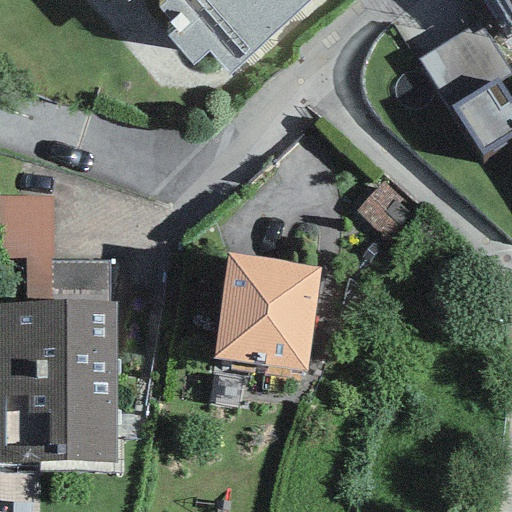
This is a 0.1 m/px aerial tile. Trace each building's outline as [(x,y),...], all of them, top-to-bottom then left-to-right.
[(127,0),(128,1),(130,0),(159,0),(181,24),(166,38),(192,66),(210,51),(229,74),(312,0),(127,0)] [(511,0),(493,0),(511,29),(511,0)] [(511,76),(479,25),(420,62),(483,162),(511,143),(511,101),(511,103),(500,85),(511,76)] [(418,215),(383,182),(354,213),(388,246),(418,215)] [(51,261),(50,197),(0,197),(0,258),(25,259),(25,304),(51,303),(51,261)] [(322,268),(227,254),(212,360),(307,374),(322,268)] [(109,261),(51,261),(51,303),(110,303),(109,261)] [(0,464),(116,464),(115,302),(110,303),(51,303),(25,304),(0,303),(0,464)]
